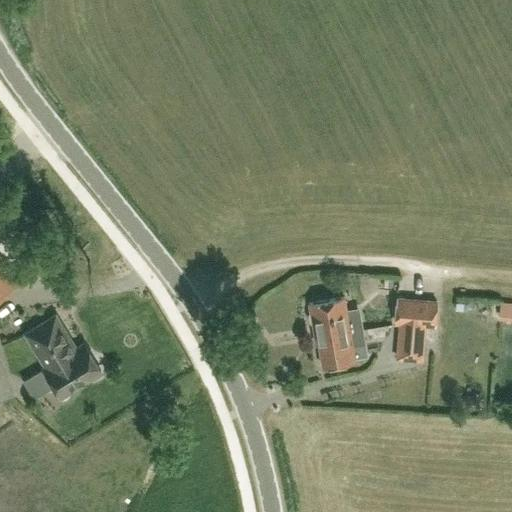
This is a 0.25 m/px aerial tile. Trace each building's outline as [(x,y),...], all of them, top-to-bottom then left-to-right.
[(0,292),(17,282),(0,255),(0,292)] [(314,336),(317,335),(347,330),(350,330),(343,295),(308,302),(309,311),(308,314),(309,319),(311,322),(314,336)] [(427,322),(428,298),(396,296),(395,320),(400,320),(397,355),(422,357),(424,322),(427,322)] [(511,303),(504,302),(502,319),(511,320),(511,303)] [(25,333),(46,366),(43,368),(59,395),(99,370),(83,343),(69,352),(66,346),(70,343),(53,316),(25,333)] [(370,341),(393,339),(391,326),(369,328),(370,341)] [(352,342),(350,342),(347,330),(317,335),(322,365),(353,359),(352,356),(355,356),(352,342)] [(8,381),(0,384),(7,402),(15,399),(8,381)]
